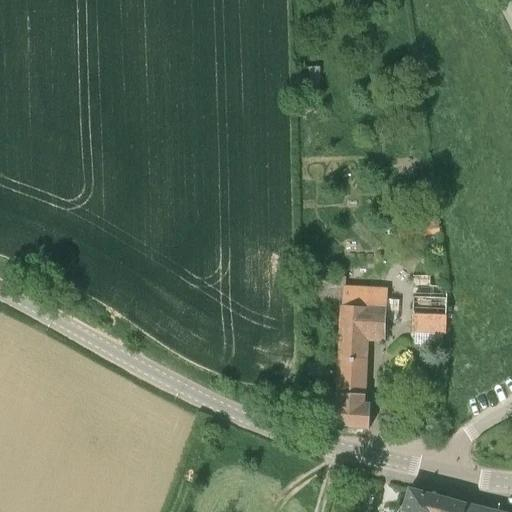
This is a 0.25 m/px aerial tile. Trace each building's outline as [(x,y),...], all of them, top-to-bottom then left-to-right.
[(400,238),(440,231),(437,216),(397,222),(400,238)] [(344,299),(345,288),(345,279),(301,277),(301,297),(344,299)] [(443,342),(443,333),(446,333),(447,298),(447,286),(414,284),(413,297),(412,331),(427,332),(426,341),(443,342)] [(368,307),(343,307),(335,427),(369,429),(370,405),(363,404),(367,341),(370,342),(371,337),(385,338),(386,320),(399,321),(399,315),(399,302),(387,301),(387,290),(368,289),(368,307)] [(406,511),(492,511),(482,509),(481,510),(475,509),(466,506),(466,505),(409,490),(403,511),(406,511)]
